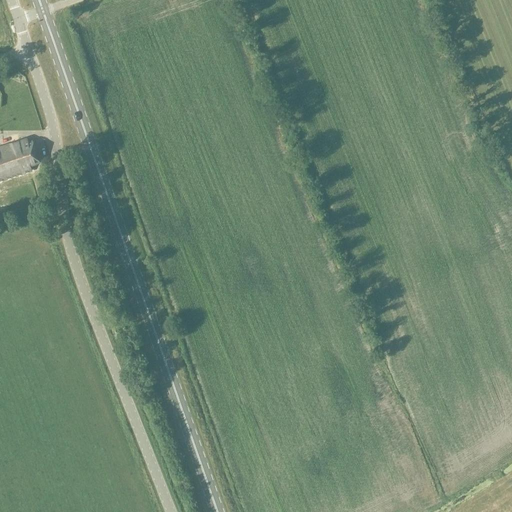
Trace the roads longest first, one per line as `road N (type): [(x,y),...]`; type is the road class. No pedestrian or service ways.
road 1 (primary): [(216,511),(42,11)]
road 2 (unclassified): [(170,511),(75,266),(52,125),(27,49)]
